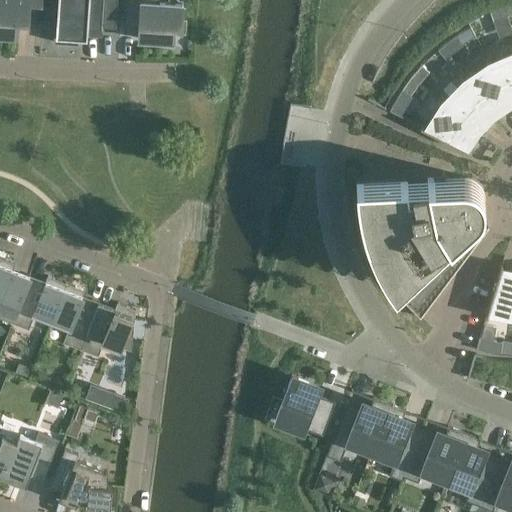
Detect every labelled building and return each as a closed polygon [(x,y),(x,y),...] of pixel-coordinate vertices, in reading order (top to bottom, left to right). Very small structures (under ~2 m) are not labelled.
[(40,3),(40,0),(0,0),(0,35),(15,37),(17,8),(27,9),(28,2),(40,3)] [(115,26),(116,0),(57,0),(56,21),(54,21),(52,40),(78,42),(78,36),(86,37),(87,29),(100,30),(100,25),(115,26)] [(181,17),(182,3),(158,1),(157,0),(125,0),(123,31),(138,32),(137,38),(174,41),(174,39),(173,39),(173,25),(180,26),(181,17)] [(492,20),(507,15),(504,5),(489,10),(492,20)] [(461,43),(475,34),(470,25),(456,34),(461,43)] [(511,51),(490,61),(487,55),(486,56),(511,102),(510,99),(511,98),(511,51)] [(510,102),(511,102),(486,56),(485,56),(488,61),(464,78),(460,73),(459,74),(493,114),(494,114),(492,112),(495,110),(509,100),(510,102)] [(410,75),(418,81),(429,70),(421,63),(410,75)] [(493,115),(493,114),(459,74),(463,79),(442,100),(438,96),(437,97),(478,130),(479,129),(477,127),(488,115),(491,112),(493,115)] [(409,94),(418,81),(410,75),(401,88),(409,94)] [(420,123),(419,125),(467,149),(468,148),(464,146),(476,128),(478,130),(437,97),(442,101),(426,126),(420,123)] [(444,176),(442,176),(355,180),(358,205),(364,229),(365,232),(374,255),(386,277),(396,291),(407,304),(419,316),(488,225),(487,225),(485,226),(477,213),(481,207),(483,201),(484,194),(481,186),(476,180),(469,176),(462,175),(444,176)] [(0,316),(10,320),(29,273),(12,267),(15,262),(0,256),(0,316)] [(485,315),(486,315),(488,309),(511,313),(511,269),(501,267),(502,263),(500,263),(485,315)] [(51,318),(65,281),(47,274),(45,280),(29,273),(10,320),(28,327),(34,311),(51,318)] [(80,347),(98,300),(82,294),(84,288),(65,281),(51,318),(68,325),(62,340),(80,347)] [(98,300),(80,347),(97,354),(103,338),(131,349),(135,308),(116,300),(114,306),(98,300)] [(499,353),(502,341),(478,335),(475,347),(499,353)] [(333,399),(317,393),(320,386),(291,374),(281,400),(282,401),(282,400),(284,401),(279,416),(292,421),(292,422),(322,433),(335,399),(333,398),(333,399)] [(371,447),(389,402),(372,395),(372,396),(372,397),(369,405),(361,402),(360,401),(359,405),(347,401),(348,400),(346,399),(325,453),(339,458),(348,437),(371,447)] [(404,475),(421,428),(420,428),(420,429),(409,424),(410,421),(409,421),(401,418),(404,409),(405,409),(405,408),(389,402),(371,447),(395,456),(389,473),(402,478),(404,475)] [(446,475),(463,431),(447,424),(446,425),(447,426),(444,434),(436,431),(435,430),(433,434),(422,429),(421,428),(404,475),(417,480),(422,466),(446,475)] [(0,474),(24,484),(29,472),(42,478),(58,438),(37,430),(34,438),(19,433),(16,440),(1,434),(0,437),(0,474)] [(478,503),(496,457),(495,457),(484,453),(485,450),(484,449),(484,450),(476,446),(479,438),(480,438),(480,437),(463,431),(446,475),(470,485),(465,498),(478,503)] [(109,505),(111,483),(106,483),(108,470),(75,457),(77,452),(64,447),(49,485),(61,489),(59,497),(75,503),(77,499),(86,500),(86,502),(109,505)] [(511,500),(511,460),(510,460),(510,459),(509,459),(508,462),(497,458),(497,457),(496,457),(478,503),(492,508),(497,495),(511,500)]
